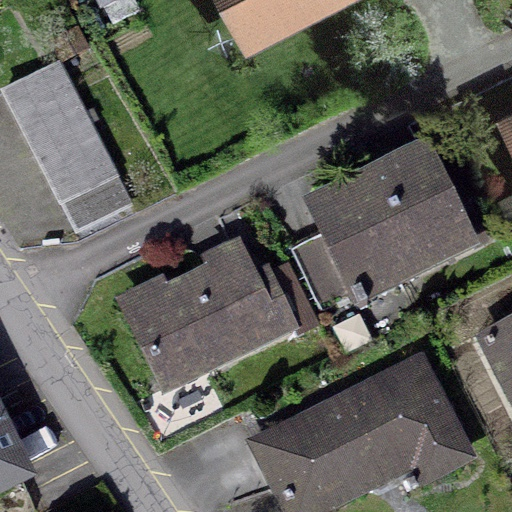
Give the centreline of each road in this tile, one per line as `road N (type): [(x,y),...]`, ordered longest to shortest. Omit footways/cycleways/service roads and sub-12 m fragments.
road 1 (residential): [(511,67),(23,306)]
road 2 (residential): [(176,511),(23,306)]
